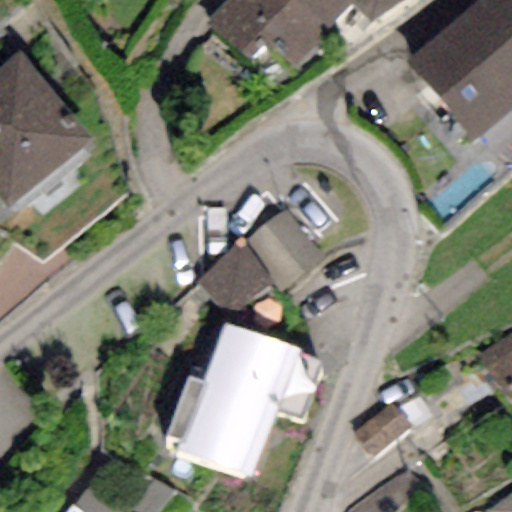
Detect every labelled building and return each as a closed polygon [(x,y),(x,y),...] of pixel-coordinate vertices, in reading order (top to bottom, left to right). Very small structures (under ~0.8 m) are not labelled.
[(230,0),(205,27),(247,68),(266,50),(295,76),(341,22),(346,28),(355,19),(369,32),(416,0),(230,0)] [(511,0),(484,0),(478,5),(511,44),(511,0)] [(473,147),(511,114),(511,44),(478,5),(404,67),(473,147)] [(18,54),(0,69),(0,207),(7,216),(93,147),(18,54)] [(275,223),(239,247),(271,294),(306,271),(275,223)] [(325,367),(223,330),(202,385),(187,380),(165,440),(182,446),(177,460),(253,488),(278,419),(303,428),(325,367)] [(511,333),(477,357),(511,408),(511,333)] [(344,444),(358,465),(395,441),(382,420),(344,444)] [(111,511),(83,491),(66,511),(111,511)] [(511,511),(511,497),(494,511),(511,511)]
